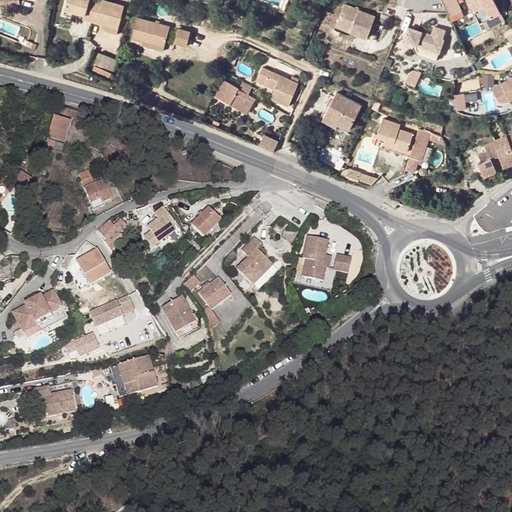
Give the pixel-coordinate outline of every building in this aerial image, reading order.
[(68,0),(66,10),(87,15),(85,21),(119,29),(125,5),(103,0),(68,0)] [(443,0),(448,12),(449,15),(461,10),(457,0),(443,0)] [(501,13),(494,0),(467,0),(481,24),(483,22),(501,13)] [(376,16),(345,4),(338,23),(353,28),(351,32),(368,38),(376,16)] [(505,20),(501,13),(483,22),(488,30),(505,20)] [(171,27),(139,18),(133,39),(165,48),(171,27)] [(353,28),(338,23),(337,27),(351,32),(353,28)] [(445,39),(409,27),(405,40),(426,47),(441,52),(445,39)] [(192,32),(179,29),(175,44),(188,47),(192,32)] [(441,52),(426,47),(423,54),(438,59),(441,52)] [(91,70),(111,77),(117,59),(98,52),(91,70)] [(298,84),(262,68),(256,81),(264,85),(265,82),(276,87),(274,90),(270,99),(287,107),(298,84)] [(511,77),(501,83),(510,100),(511,98),(511,77)] [(239,88),(224,80),(215,97),(241,111),(249,96),(239,90),(239,88)] [(264,85),(274,90),(276,87),(265,82),(264,85)] [(362,106),(337,93),(332,102),(324,118),(338,125),(349,131),(362,106)] [(464,93),(454,93),(454,110),(464,110),(464,93)] [(475,111),(475,94),(466,94),(466,111),(475,111)] [(336,129),(338,125),(324,118),(332,102),(330,100),(319,121),(336,129)] [(70,121),(54,116),(47,137),(64,143),(70,121)] [(401,125),(383,119),(377,137),(385,139),(393,142),(392,146),(411,152),(416,135),(400,130),(401,125)] [(260,131),(255,142),(271,149),(275,138),(260,131)] [(416,135),(411,152),(409,156),(405,170),(413,173),(417,160),(420,161),(426,145),(428,139),(416,135)] [(511,149),(506,137),(493,142),(505,167),(511,164),(511,149)] [(54,142),(46,139),(42,150),(50,153),(54,142)] [(409,156),(411,152),(392,146),(393,142),(385,139),(382,148),(409,156)] [(428,139),(426,145),(446,152),(446,149),(446,144),(428,139)] [(483,177),(505,167),(493,142),(484,145),(487,152),(482,154),(485,160),(480,162),(477,164),(483,177)] [(48,161),(50,153),(42,150),(40,158),(48,161)] [(461,166),(456,156),(450,159),(454,168),(461,166)] [(47,165),(41,163),(38,173),(44,175),(47,165)] [(88,170),(78,175),(93,210),(100,207),(99,203),(102,202),(111,198),(104,180),(94,184),(88,170)] [(30,179),(20,172),(11,186),(20,193),(30,179)] [(168,222),(171,219),(163,208),(154,214),(158,219),(148,226),(159,242),(166,237),(172,244),(184,236),(175,224),(172,226),(168,222)] [(220,219),(208,208),(192,225),(203,236),(220,219)] [(107,239),(105,240),(111,249),(118,242),(114,237),(120,232),(126,226),(121,220),(115,226),(110,220),(99,230),(107,239)] [(124,236),(120,232),(114,237),(118,242),(124,236)] [(328,240),(307,236),(304,251),(307,251),(302,277),(323,281),(326,267),(327,264),(324,263),(325,257),(328,240)] [(249,257),(237,269),(253,285),(273,264),(257,249),(262,244),(255,238),(242,250),(249,257)] [(97,250),(76,261),(89,285),(110,273),(97,250)] [(341,272),(344,257),(337,255),(334,270),(341,272)] [(352,258),(344,257),(341,272),(349,274),(352,258)] [(218,277),(198,292),(210,310),(231,295),(218,277)] [(25,306),(11,313),(20,329),(33,322),(36,326),(51,318),(49,314),(61,307),(52,291),(40,297),(39,295),(35,297),(27,301),(24,303),(25,306)] [(182,295),(162,306),(175,332),(195,321),(192,314),(182,295)] [(127,296),(88,312),(94,328),(133,311),(127,296)] [(210,310),(205,314),(208,329),(219,321),(210,310)] [(194,313),(192,314),(195,321),(175,332),(179,338),(199,328),(197,326),(200,324),(194,313)] [(61,343),(65,354),(74,352),(75,356),(99,349),(95,333),(61,343)] [(148,354),(119,364),(125,385),(135,382),(138,391),(158,385),(148,354)] [(125,385),(128,394),(138,391),(135,382),(125,385)] [(44,386),(33,388),(35,396),(42,395),(46,414),(76,408),(71,388),(51,392),(49,385),(44,386)] [(121,396),(128,394),(125,385),(118,387),(121,396)]
